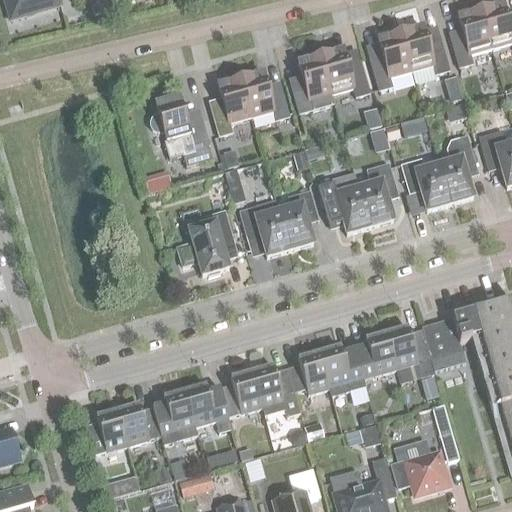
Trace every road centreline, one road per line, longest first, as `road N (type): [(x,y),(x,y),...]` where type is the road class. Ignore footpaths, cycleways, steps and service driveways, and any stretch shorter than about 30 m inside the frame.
road 1 (residential): [(511,226),(83,349),(43,377)]
road 2 (residential): [(43,377),(94,378),(511,257)]
road 3 (residential): [(0,81),(333,0)]
road 4 (residential): [(43,377),(0,229)]
road 5 (residential): [(78,511),(43,377)]
